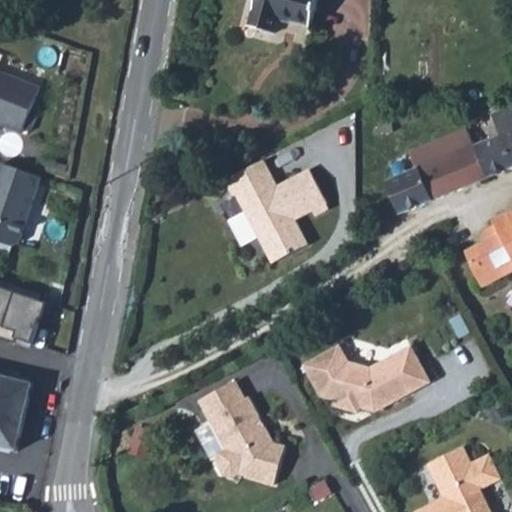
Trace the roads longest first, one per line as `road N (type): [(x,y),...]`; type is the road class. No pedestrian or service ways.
road 1 (residential): [(81,405),(124,402),(205,360),(422,222),(511,180)]
road 2 (tertiary): [(81,405),(156,0)]
